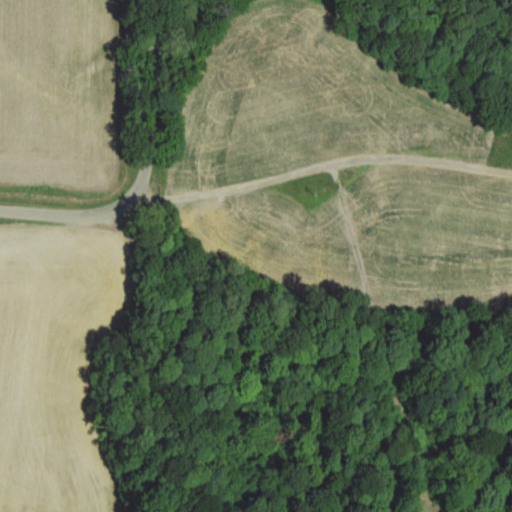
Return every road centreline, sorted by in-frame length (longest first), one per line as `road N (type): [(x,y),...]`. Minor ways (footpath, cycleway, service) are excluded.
road 1 (residential): [(511,142),(481,135),(319,146),(165,167),(145,151)]
road 2 (residential): [(0,211),(90,214),(133,199),(145,151),(147,0)]
